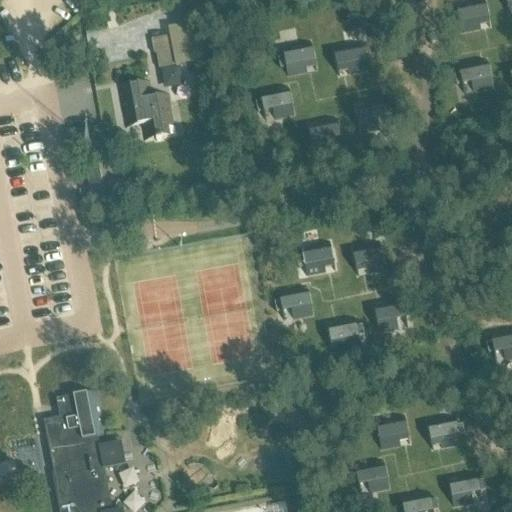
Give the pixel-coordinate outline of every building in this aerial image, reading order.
[(466,13),(451,16),(453,27),(459,26),(461,34),(480,31),(479,26),(489,24),(483,0),(481,0),(464,4),(466,13)] [(169,77),(186,74),(185,66),(196,64),(187,15),(159,20),(169,77)] [(293,57),(278,59),(280,70),(286,69),(288,78),(307,74),(306,69),(315,67),(311,43),(291,47),(293,57)] [(353,45),(333,49),(338,74),(347,72),(348,76),(367,72),(363,52),(355,54),(353,45)] [(459,75),(454,76),(456,87),(470,84),(472,94),(492,90),(487,65),(478,67),(477,62),(458,66),(459,75)] [(153,100),(150,82),(118,87),(126,128),(141,126),(143,141),(176,136),(169,97),(153,100)] [(261,102),(256,103),(258,114),(272,111),(274,121),(294,117),(289,92),(280,94),(279,89),(260,93),(261,102)] [(365,108),(355,110),(360,135),(380,131),(378,122),(387,120),(383,100),(364,104),(365,108)] [(317,128),(308,130),(313,154),(333,150),(331,141),(340,139),(336,119),(316,123),(317,128)] [(92,207),(117,203),(110,163),(85,167),(92,207)] [(311,256),(297,259),(299,270),(305,269),(306,277),(326,273),(325,269),(334,267),(330,242),(310,246),(311,256)] [(372,245),(352,249),(356,273),(366,271),(367,276),(386,272),(382,252),(373,254),(372,245)] [(280,302),(274,303),(277,314),(291,311),(293,321),(313,317),(308,292),(299,294),(298,290),(279,293),(280,302)] [(383,308),(374,310),(379,334),(399,331),(397,321),(411,318),(409,307),(404,308),(402,300),(382,303),(383,308)] [(336,327),(327,329),(332,353),(352,350),(350,340),(364,337),(362,326),(357,327),(355,319),(336,322),(336,327)] [(160,374),(194,367),(185,322),(151,329),(160,374)] [(492,344),(486,345),(488,356),(503,353),(505,363),(511,361),(511,335),(510,336),(509,331),(490,335),(492,344)] [(60,419),(43,422),(46,438),(51,437),(57,468),(52,469),(53,475),(52,475),(59,511),(122,511),(123,511),(122,511),(112,511),(105,472),(126,467),(122,445),(100,449),(98,438),(105,437),(96,393),(56,401),(57,406),(60,419)] [(386,430),(378,431),(381,451),(401,447),(400,443),(409,441),(405,417),(385,420),(386,430)] [(446,419),(426,423),(431,447),(440,445),(441,450),(461,446),(459,437),(465,436),(462,425),(448,428),(446,419)] [(374,463),(355,467),(359,487),(367,485),(369,495),(389,491),(384,466),(375,468),(374,463)] [(458,482),(448,484),(453,509),(473,505),(471,495),(486,492),(484,481),(478,483),(476,474),(457,478),(458,482)] [(190,496),(181,496),(181,504),(196,503),(195,484),(190,484),(190,496)] [(411,501),(401,503),(402,511),(435,511),(439,511),(437,501),(431,502),(429,493),(410,497),(411,501)] [(287,511),(286,502),(274,504),(239,510),(239,511),(233,511),(287,511)]
